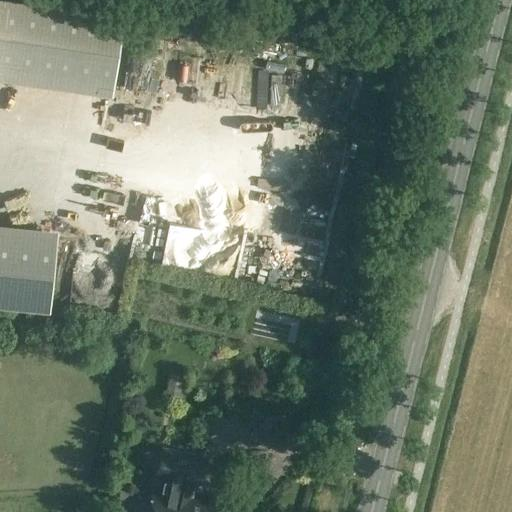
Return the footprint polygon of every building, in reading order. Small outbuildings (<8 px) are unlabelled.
[(14,0),(0,0),(0,70),(116,86),(124,15),(14,0)] [(321,197),(324,183),(306,179),(302,192),(321,197)] [(62,237),(0,228),(0,311),(52,318),(62,237)] [(184,378),(170,375),(166,392),(180,395),(184,378)] [(160,492),(153,490),(148,511),(208,511),(210,503),(189,498),(192,483),(196,484),(202,457),(163,449),(157,475),(164,476),(160,492)] [(121,490),(117,505),(135,509),(139,494),(121,490)]
